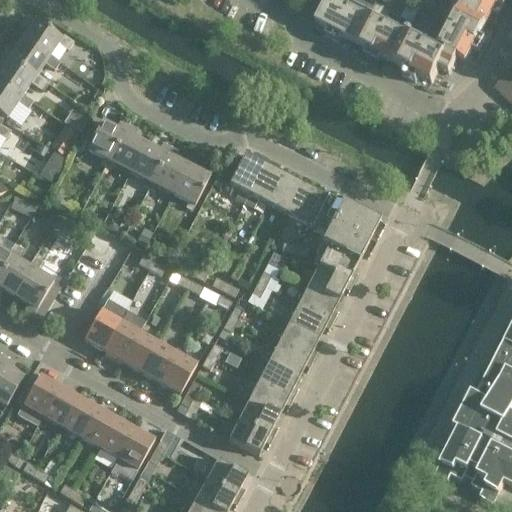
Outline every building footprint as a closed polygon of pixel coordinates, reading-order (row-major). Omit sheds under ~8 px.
[(342,38),(354,45),(366,51),(363,58),(373,62),(376,56),(405,71),(402,77),(411,82),(414,76),(432,85),(439,71),(449,77),(455,64),(331,0),(327,0),(315,25),(332,33),(329,40),(338,45),(342,38)] [(464,0),(459,11),(439,50),(465,64),(474,46),(480,50),(485,40),(479,37),(492,12),(498,16),(503,6),(496,3),(497,0),(464,0)] [(48,61),(50,58),(58,46),(68,52),(73,45),(63,38),(61,41),(28,19),(23,27),(28,31),(21,43),(48,61)] [(59,65),(50,58),(48,61),(21,43),(12,55),(6,50),(1,58),(34,81),(36,78),(44,66),(54,73),(59,65)] [(46,85),(36,78),(34,81),(1,58),(0,59),(0,69),(1,71),(0,72),(0,86),(20,100),(23,97),(30,86),(40,93),(46,85)] [(511,105),(511,72),(495,89),(511,105)] [(32,104),(23,97),(20,100),(0,86),(0,117),(6,121),(17,105),(27,112),(32,104)] [(90,124),(77,148),(86,152),(103,161),(100,166),(106,169),(109,164),(127,127),(119,123),(115,131),(101,123),(99,129),(90,124)] [(0,137),(5,141),(10,133),(0,126),(0,137)] [(109,164),(106,169),(111,172),(114,167),(129,175),(144,146),(131,139),(135,131),(127,127),(109,164)] [(55,142),(50,148),(62,157),(66,150),(55,142)] [(144,146),(129,175),(145,183),(142,188),(148,191),(151,186),(170,150),(162,145),(158,153),(144,146)] [(151,186),(148,191),(154,194),(157,189),(172,197),(187,168),(174,161),(177,153),(170,150),(151,186)] [(244,204),(248,197),(264,166),(244,156),(228,187),(238,192),(235,199),(244,204)] [(47,166),(40,178),(52,185),(59,173),(47,166)] [(264,166),(248,197),(244,204),(254,209),(257,202),(267,207),(283,176),(264,166)] [(187,168),(172,197),(188,205),(185,210),(191,213),(213,172),(204,167),(201,175),(187,168)] [(283,176),(267,207),(287,217),(302,186),(283,176)] [(302,186),(287,217),(306,227),(322,196),(302,186)] [(55,193),(51,202),(59,206),(63,196),(55,193)] [(306,227),(325,237),(341,206),(322,196),(306,227)] [(14,198),(9,209),(21,213),(25,203),(14,198)] [(358,264),(362,258),(378,226),(341,206),(325,237),(321,245),(358,264)] [(109,219),(104,229),(114,234),(117,229),(115,222),(109,219)] [(152,236),(143,231),(135,246),(144,250),(152,236)] [(0,239),(0,278),(12,259),(8,256),(0,251),(0,241),(1,240),(0,239)] [(167,240),(158,256),(170,262),(178,246),(167,240)] [(281,253),(293,256),(295,247),(283,244),(281,253)] [(348,284),(354,273),(358,264),(321,245),(316,254),(323,258),(318,268),(348,284)] [(308,250),(295,247),(293,256),(306,259),(308,250)] [(13,248),(8,256),(12,259),(0,278),(0,297),(3,292),(15,299),(32,271),(28,269),(16,261),(21,253),(13,248)] [(274,255),(268,267),(276,271),(282,260),(274,255)] [(138,267),(149,273),(153,265),(142,259),(138,267)] [(33,260),(28,269),(32,271),(15,299),(27,306),(24,313),(33,318),(53,284),(36,274),(42,265),(33,260)] [(165,270),(153,265),(149,273),(160,279),(165,270)] [(338,303),(343,295),(348,284),(318,268),(308,287),(338,303)] [(191,279),(203,284),(207,276),(195,270),(191,279)] [(264,274),(258,286),(266,290),(272,279),(264,274)] [(176,287),(188,293),(192,284),(181,279),(176,287)] [(211,289),(222,294),(226,286),(215,280),(211,289)] [(203,290),(192,284),(188,293),(199,298),(203,290)] [(237,292),(226,286),(222,294),(233,300),(237,292)] [(259,301),(266,290),(258,286),(251,297),(259,301)] [(328,323),(334,312),(338,303),(308,287),(298,307),(328,323)] [(231,305),(220,299),(216,307),(227,313),(231,305)] [(318,342),(323,333),(328,323),(298,307),(288,326),(318,342)] [(235,309),(229,320),(237,324),(243,313),(235,309)] [(84,343),(100,313),(95,310),(77,340),(84,343)] [(84,343),(103,354),(119,324),(100,313),(84,343)] [(231,335),(237,324),(229,320),(223,331),(231,335)] [(119,324),(103,354),(122,365),(138,335),(119,324)] [(308,361),(314,350),(318,342),(288,326),(278,346),(308,361)] [(511,326),(486,376),(492,379),(486,389),(493,393),(488,403),(471,394),(437,461),(442,464),(435,477),(448,484),(451,478),(462,484),(465,478),(474,483),(471,489),(483,494),(480,500),(493,507),(505,484),(511,488),(511,326)] [(138,335),(122,365),(141,376),(158,346),(138,335)] [(158,346),(141,376),(160,386),(177,356),(158,346)] [(298,381),(303,372),(308,361),(278,346),(268,365),(298,381)] [(214,347),(207,358),(216,362),(222,351),(214,347)] [(196,367),(177,356),(160,386),(179,397),(196,367)] [(209,374),(216,362),(207,358),(201,369),(209,374)] [(0,372),(0,404),(6,408),(23,381),(10,373),(15,366),(7,361),(0,372)] [(288,400),(294,389),(298,381),(268,365),(258,384),(288,400)] [(31,378),(15,404),(23,408),(18,417),(37,428),(42,419),(59,389),(40,378),(38,382),(31,378)] [(192,384),(186,395),(194,400),(200,389),(192,384)] [(278,419),(283,411),(288,400),(258,384),(248,404),(278,419)] [(42,419),(61,430),(78,400),(59,389),(42,419)] [(180,406),(188,411),(194,400),(186,395),(180,406)] [(61,430),(80,441),(97,411),(78,400),(61,430)] [(268,439),(274,427),(278,419),(248,404),(238,423),(268,439)] [(80,441),(99,451),(116,421),(97,411),(80,441)] [(99,451),(118,462),(135,432),(116,421),(99,451)] [(238,423),(228,442),(258,458),(268,439),(238,423)] [(135,432),(118,462),(137,473),(154,443),(135,432)] [(154,453),(162,457),(168,446),(160,442),(154,453)] [(156,468),(162,457),(154,453),(148,464),(156,468)] [(19,460),(8,454),(3,462),(14,468),(19,460)] [(236,498),(242,488),(247,479),(217,462),(206,481),(236,498)] [(33,479),(37,471),(26,465),(22,473),(33,479)] [(37,471),(33,479),(44,486),(48,478),(37,471)] [(133,490),(141,495),(147,484),(139,479),(133,490)] [(216,511),(228,511),(230,509),(236,498),(206,481),(195,500),(216,511)] [(70,502),(75,494),(64,488),(59,496),(70,502)] [(141,495),(133,490),(127,501),(135,506),(141,495)] [(75,494),(70,502),(81,509),(86,501),(75,494)] [(216,511),(195,500),(188,511),(216,511)]
